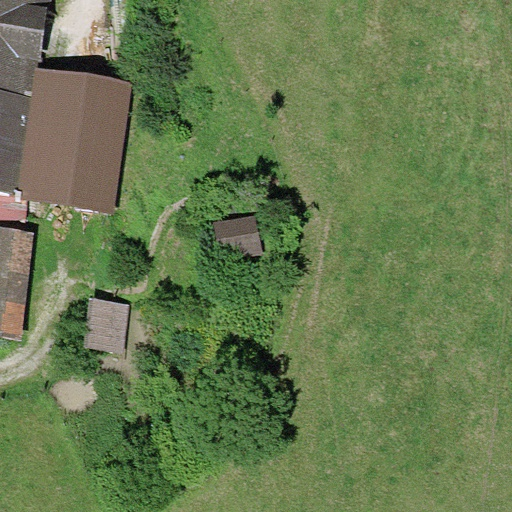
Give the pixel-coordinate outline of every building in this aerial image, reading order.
[(0,0),(0,192),(29,197),(115,208),(132,81),(40,69),(49,0),(0,0)] [(0,228),(24,231),(29,197),(0,192),(0,228)] [(256,214),(213,221),(220,262),(262,255),(256,214)] [(0,228),(0,336),(23,339),(33,232),(24,231),(0,228)] [(131,304),(90,298),(84,348),(125,353),(131,304)]
